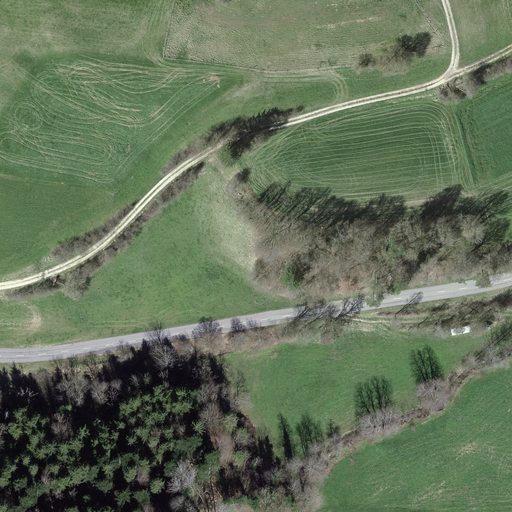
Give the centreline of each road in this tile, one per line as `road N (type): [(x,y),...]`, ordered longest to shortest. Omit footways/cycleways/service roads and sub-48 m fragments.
road 1 (track): [(444,0),(456,56),(448,81),(350,104),(207,154),(142,200),(93,252),(36,282),(0,287)]
road 2 (tertiary): [(0,355),(511,277)]
